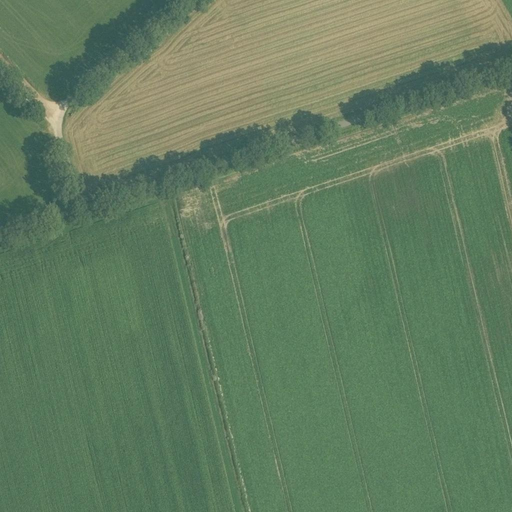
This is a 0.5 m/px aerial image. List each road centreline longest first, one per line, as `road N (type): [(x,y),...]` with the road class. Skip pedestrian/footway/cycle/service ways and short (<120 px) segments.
road 1 (unclassified): [(80,197),(511,61)]
road 2 (unclassified): [(80,197),(55,104),(176,0)]
